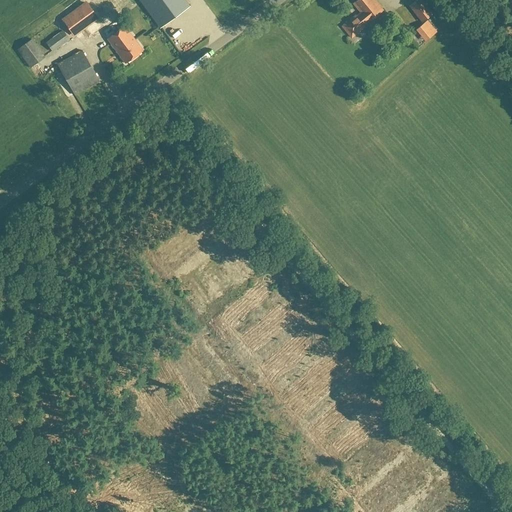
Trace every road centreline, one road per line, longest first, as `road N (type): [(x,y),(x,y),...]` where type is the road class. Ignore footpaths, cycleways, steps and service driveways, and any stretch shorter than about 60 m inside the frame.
road 1 (track): [(149,93),(503,511)]
road 2 (tertiary): [(0,202),(280,0)]
